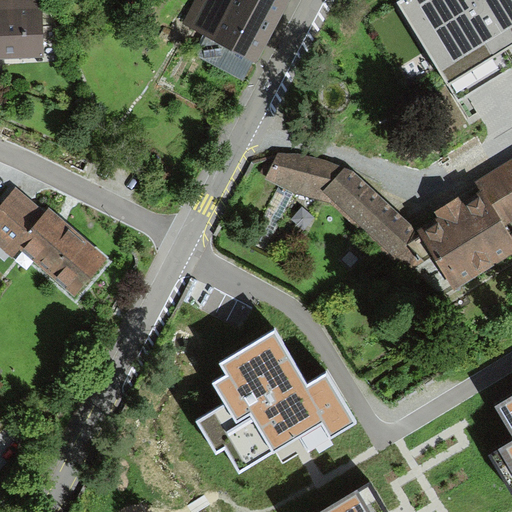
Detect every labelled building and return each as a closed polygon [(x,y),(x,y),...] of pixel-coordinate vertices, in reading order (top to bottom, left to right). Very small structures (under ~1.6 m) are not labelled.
[(42,0),(0,0),(0,61),(44,60),(43,16),(42,0)] [(203,0),(202,2),(198,0),(196,0),(182,26),(257,67),(285,15),(292,2),(288,0),(203,0)] [(511,0),(421,0),(399,14),(449,94),(451,93),(459,105),(511,72),(511,0)] [(413,273),(433,260),(418,235),(352,174),(310,157),(278,156),(267,180),(279,189),(327,204),(333,209),(336,207),(413,273)] [(439,222),(418,235),(433,260),(455,296),(511,261),(511,244),(503,229),(511,223),(511,162),(480,182),(487,192),(463,207),(459,201),(435,216),(439,222)] [(46,215),(16,189),(0,207),(0,249),(13,260),(19,252),(76,300),(109,261),(60,220),(49,211),(46,215)] [(308,381),(275,327),(219,362),(226,373),(213,381),(226,401),(198,419),(216,448),(224,443),(240,469),(274,447),(283,462),(356,417),(327,369),(308,381)] [(511,394),(495,404),(511,432),(511,435),(496,445),(511,471),(511,394)] [(374,511),(358,486),(313,511),(374,511)]
